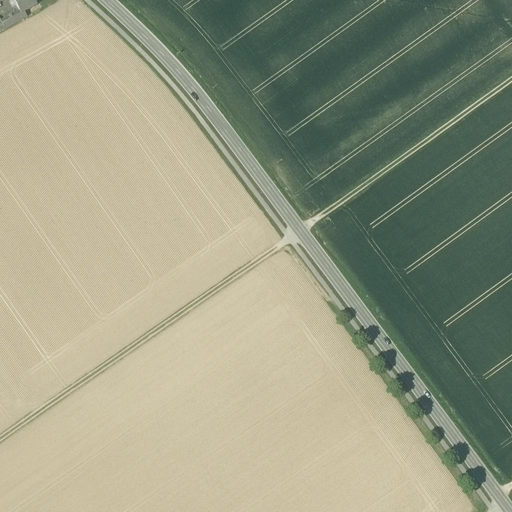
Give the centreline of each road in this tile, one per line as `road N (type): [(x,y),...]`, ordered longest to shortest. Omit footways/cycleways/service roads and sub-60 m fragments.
road 1 (secondary): [(509,511),(189,86),(104,0)]
road 2 (track): [(511,80),(0,442)]
